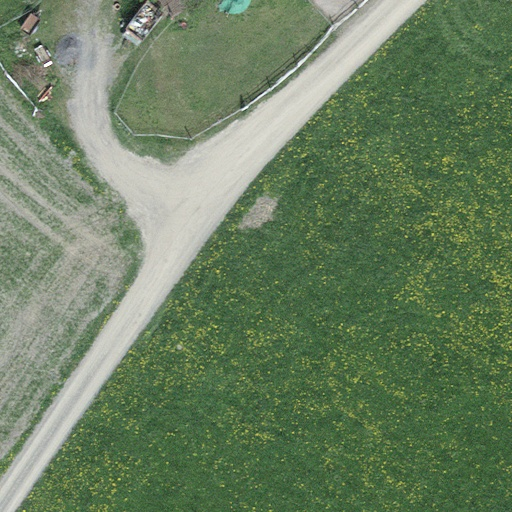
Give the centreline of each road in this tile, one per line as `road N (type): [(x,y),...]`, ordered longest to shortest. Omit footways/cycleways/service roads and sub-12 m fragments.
road 1 (track): [(408,0),(191,228),(2,511)]
road 2 (track): [(78,24),(70,55),(78,110),(102,153),(191,228)]
